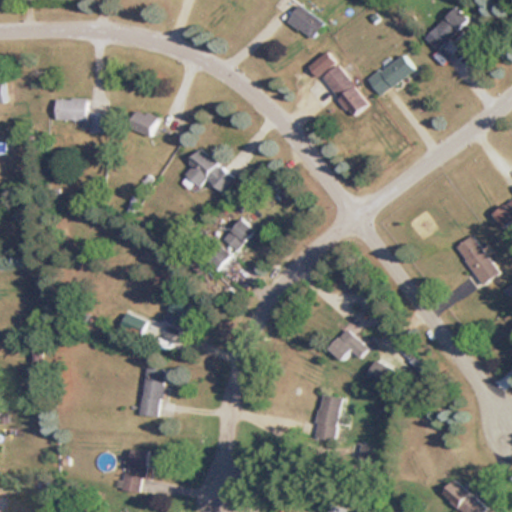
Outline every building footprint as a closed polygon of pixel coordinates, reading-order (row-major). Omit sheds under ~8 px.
[(286,20),(312,39),(323,22),(297,4),(286,20)] [(430,32),(442,44),(468,18),(456,6),(430,32)] [(321,74),(351,117),(367,105),(328,51),(308,65),(317,77),(321,74)] [(368,79),(379,95),(415,70),(403,54),(368,79)] [(55,119),(86,119),(86,98),(55,98),(55,119)] [(150,136),(158,117),(135,107),(127,126),(150,136)] [(90,132),(107,132),(107,111),(90,111),(90,132)] [(236,177),(200,147),(184,165),(220,196),(236,177)] [(511,197),(492,207),(500,224),(511,218),(511,197)] [(223,238),(236,250),(254,230),(241,218),(223,238)] [(456,245),(481,284),(498,273),(473,234),(456,245)] [(198,254),(215,270),(229,255),(212,239),(198,254)] [(189,302),(173,296),(163,320),(180,326),(189,302)] [(145,319),(124,312),(120,328),(140,334),(145,319)] [(359,341),(346,328),(327,347),(340,360),(359,341)] [(138,413),(157,416),(164,368),(144,366),(138,413)] [(340,396),(319,394),(315,439),(336,441),(340,396)] [(146,449),(127,447),(122,490),(141,492),(146,449)] [(441,492),(462,511),(485,511),(487,510),(454,478),(441,492)]
